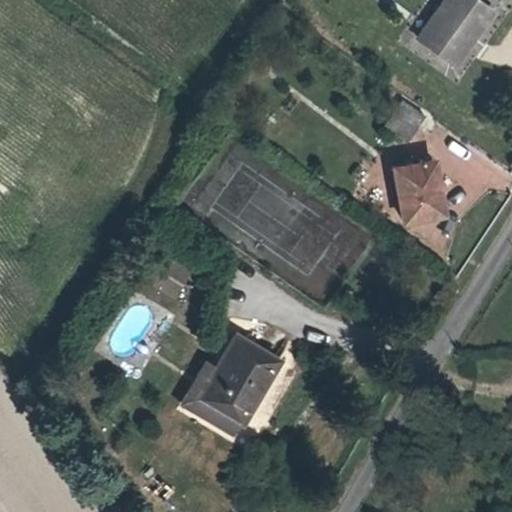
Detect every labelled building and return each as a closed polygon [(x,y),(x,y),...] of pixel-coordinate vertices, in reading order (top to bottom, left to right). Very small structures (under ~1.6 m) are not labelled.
[(474,0),(467,0),(435,46),(468,72),(504,22),(474,0)] [(377,132),(399,147),(421,115),(399,99),(377,132)] [(426,163),(388,173),(402,225),(441,214),(426,163)] [(165,254),(150,279),(171,292),(186,267),(165,254)] [(238,337),(200,402),(243,426),(280,362),(238,337)]
